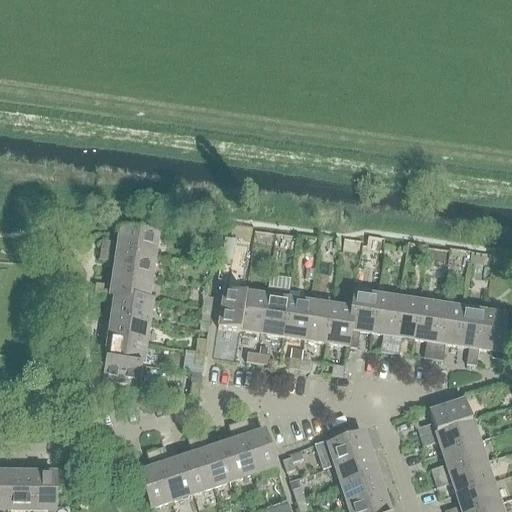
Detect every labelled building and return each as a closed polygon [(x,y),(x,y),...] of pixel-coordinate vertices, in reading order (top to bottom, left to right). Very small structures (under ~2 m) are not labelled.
[(99,252),(152,260),(156,238),(119,233),(117,245),(100,243),(99,252)] [(149,282),(152,260),(99,252),(97,262),(114,264),(112,276),(149,282)] [(109,298),(113,299),(113,298),(146,303),(149,282),(112,276),(110,288),(94,285),(92,295),(109,298)] [(288,292),(266,289),(265,300),(259,337),(281,340),(286,303),(288,292)] [(238,334),(243,297),(222,293),(216,330),(238,334)] [(369,336),(375,299),(353,296),(350,312),(351,313),(345,350),(355,351),(358,335),(369,336)] [(259,337),(265,300),(243,297),(238,334),(259,337)] [(150,303),(146,303),(113,298),(113,299),(111,313),(107,312),(106,319),(147,326),(150,303)] [(388,356),(396,302),(375,299),(369,336),(381,338),(379,355),(388,356)] [(202,300),(201,312),(209,313),(211,301),(202,300)] [(412,343),(418,306),(396,302),(388,356),(398,358),(400,341),(412,343)] [(302,343),(308,306),(286,303),(281,340),(302,343)] [(329,309),(308,306),(302,343),(324,346),(329,309)] [(431,362),(439,309),(418,306),(412,343),(424,344),(422,361),(431,362)] [(351,313),(350,312),(329,309),(324,346),(345,350),(351,313)] [(455,349),(461,312),(439,309),(431,362),(441,364),(443,347),(455,349)] [(199,324),(208,326),(209,313),(201,312),(199,324)] [(477,352),(482,315),(461,312),(455,349),(467,351),(465,367),(474,369),(477,352)] [(511,356),(511,314),(503,313),(503,318),(482,315),(477,352),(497,355),(496,362),(511,364),(511,356)] [(144,347),(147,326),(106,319),(105,326),(109,327),(107,341),(144,347)] [(100,355),(99,362),(140,368),(144,347),(107,341),(105,356),(100,355)] [(194,354),(203,356),(205,343),(196,342),(194,354)] [(192,367),(201,368),(203,356),(194,354),(192,367)] [(256,367),(257,357),(246,355),(244,365),(256,367)] [(268,358),(257,357),(256,367),(266,368),(268,358)] [(137,390),(140,368),(99,362),(98,369),(103,370),(100,385),(137,390)] [(298,373),(299,363),(288,362),(287,371),(298,373)] [(311,365),(299,363),(298,373),(309,375),(311,365)] [(330,378),(341,379),(342,370),(331,368),(330,378)] [(188,397),(196,399),(197,399),(199,386),(190,385),(188,397)] [(419,443),(470,426),(462,403),(427,415),(431,427),(415,432),(419,443)] [(274,470),(262,434),(250,438),(245,423),(236,426),(253,477),(274,470)] [(253,477),(236,426),(227,429),(232,444),(221,448),(232,484),(253,477)] [(441,456),(476,445),(470,426),(419,443),(421,450),(437,445),(441,456)] [(232,484),(221,448),(209,452),(204,436),(195,439),(212,491),(232,484)] [(369,457),(362,436),(326,448),(333,469),(369,457)] [(195,439),(186,442),(191,458),(180,462),(191,497),(212,491),(195,439)] [(432,482),(483,465),(476,445),(441,456),(445,468),(429,473),(432,482)] [(163,450),(154,453),(171,504),(191,497),(180,462),(168,466),(163,450)] [(171,504),(154,453),(145,456),(150,472),(138,476),(150,511),(171,504)] [(300,454),(289,458),(292,465),(302,461),(300,454)] [(333,469),(340,490),(376,477),(369,457),(333,469)] [(281,464),(285,476),(293,473),(289,461),(281,464)] [(455,498),(490,486),(483,465),(432,482),(435,491),(451,486),(455,498)] [(9,511),(10,476),(0,476),(0,511),(9,511)] [(9,511),(30,511),(31,476),(10,476),(9,511)] [(53,511),(54,477),(31,476),(30,511),(53,511)] [(376,477),(340,490),(347,510),(383,498),(376,477)] [(480,511),(497,506),(490,486),(455,498),(458,509),(449,511),(480,511)] [(294,505),(303,502),(299,490),(290,493),(294,505)] [(347,510),(347,511),(387,511),(383,498),(347,510)] [(306,511),(303,502),(294,505),(296,511),(306,511)]
